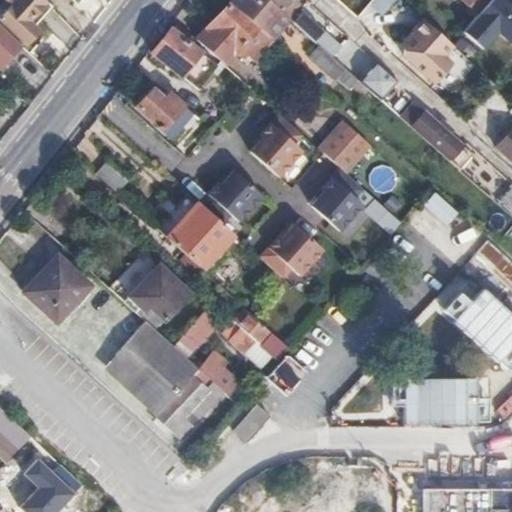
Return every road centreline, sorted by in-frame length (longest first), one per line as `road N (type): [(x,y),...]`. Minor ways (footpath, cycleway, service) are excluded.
road 1 (residential): [(511,180),(314,0)]
road 2 (tertiary): [(142,0),(0,188)]
